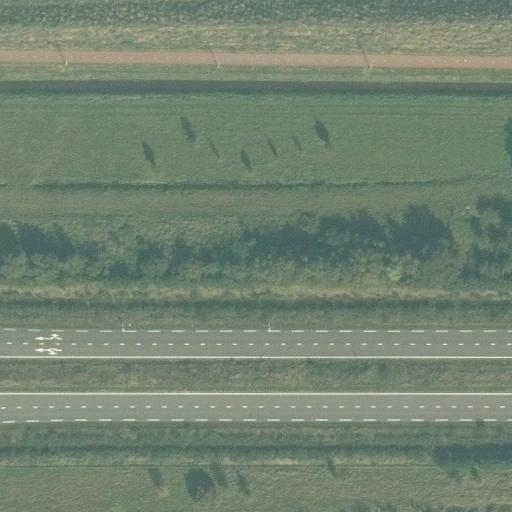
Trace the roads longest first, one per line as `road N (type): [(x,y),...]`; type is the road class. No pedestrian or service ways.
road 1 (primary): [(511,346),(0,342)]
road 2 (primary): [(0,408),(511,407)]
